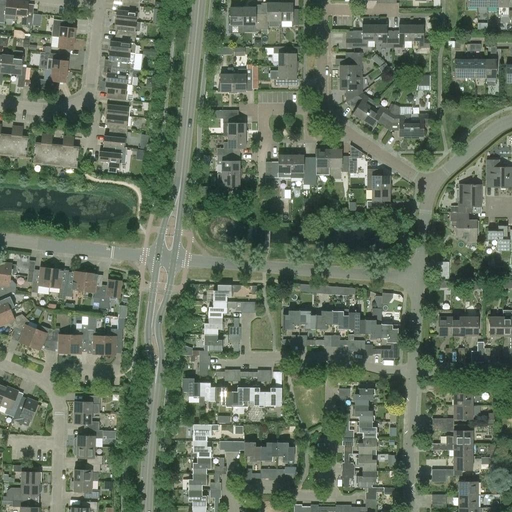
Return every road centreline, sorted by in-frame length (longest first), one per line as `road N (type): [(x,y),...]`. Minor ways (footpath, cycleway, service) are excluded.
road 1 (tertiary): [(165,260),(200,0)]
road 2 (residential): [(419,279),(165,260)]
road 3 (tertiary): [(146,511),(165,260)]
road 4 (residential): [(232,490),(333,492),(327,367)]
road 5 (residential): [(0,103),(60,106),(82,96),(98,6)]
road 6 (residential): [(165,260),(0,241)]
road 7 (residential): [(415,371),(415,511)]
road 8 (residential): [(260,181),(261,109),(325,109)]
road 9 (residential): [(53,511),(58,412),(45,378)]
road 10 (residential): [(426,185),(325,109)]
